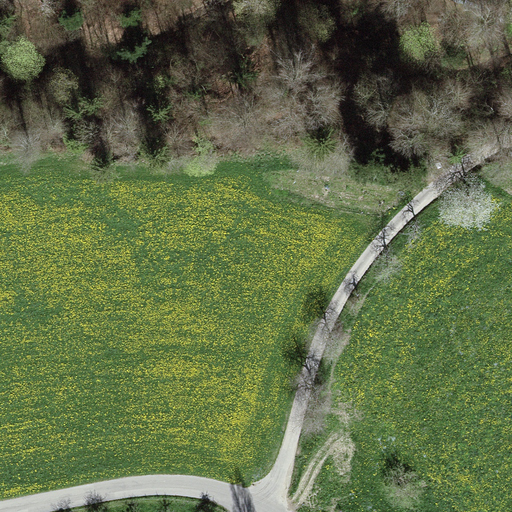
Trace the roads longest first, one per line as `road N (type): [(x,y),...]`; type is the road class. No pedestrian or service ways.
road 1 (track): [(511,140),(473,154),(437,184),(383,236),(333,308),(301,388),(269,511)]
road 2 (unclassified): [(0,511),(153,484),(207,488),(273,511)]
